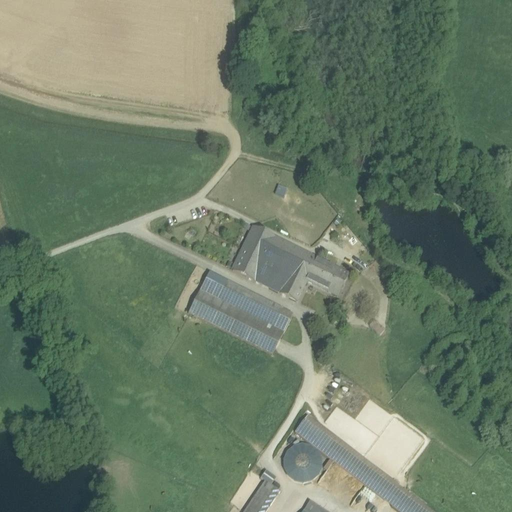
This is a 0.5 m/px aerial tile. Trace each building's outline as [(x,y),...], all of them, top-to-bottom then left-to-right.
[(254,283),(275,241),(253,231),(233,272),(254,283)] [(307,282),(317,261),(275,241),(254,283),(297,303),(307,282)] [(347,276),(317,261),(307,282),(337,297),(347,276)] [(209,274),(188,316),(273,357),(293,317),(209,274)] [(380,335),(385,330),(376,322),(371,328),(380,335)] [(432,511),(309,419),(296,434),(398,511),(432,511)] [(292,449),(286,456),(284,464),(287,473),(293,479),(302,481),(310,478),(316,472),(318,463),(316,455),(309,449),(301,447),(292,449)] [(245,511),(269,511),(282,494),(265,482),(245,511)] [(325,511),(310,502),(303,511),(325,511)]
